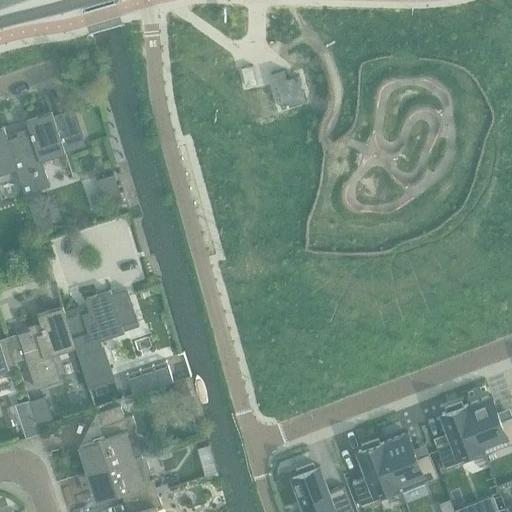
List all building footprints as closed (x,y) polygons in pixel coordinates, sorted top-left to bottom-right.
[(253,65),(242,68),(246,87),(257,84),(253,65)] [(283,69),(271,73),(281,108),(305,101),(297,75),(286,78),(283,69)] [(31,132),(8,139),(17,168),(17,169),(25,193),(41,188),(49,185),(41,161),(86,146),(73,108),(66,111),(53,115),(51,111),(48,112),(41,115),(27,120),(31,132)] [(0,201),(1,201),(0,196),(0,174),(17,169),(17,168),(8,139),(4,127),(1,128),(0,128),(0,201)] [(41,188),(25,193),(37,231),(54,226),(41,188)] [(89,310),(67,317),(77,346),(76,347),(89,388),(114,379),(101,339),(125,331),(124,330),(122,324),(138,319),(128,289),(112,294),(111,290),(86,299),(89,310)] [(18,333),(9,336),(17,361),(26,358),(36,388),(61,380),(52,355),(76,347),(77,346),(67,317),(66,317),(63,306),(58,308),(51,310),(47,311),(38,314),(42,325),(18,333)] [(138,319),(122,324),(124,330),(140,325),(138,319)] [(0,372),(8,370),(19,366),(17,361),(9,336),(0,339),(0,372)] [(168,366),(141,374),(146,390),(173,382),(168,366)] [(467,403),(466,404),(485,453),(486,453),(509,444),(511,442),(511,415),(501,420),(491,395),(467,404),(467,403)] [(37,425),(53,420),(45,396),(29,401),(37,425)] [(451,438),(436,444),(445,468),(485,453),(466,404),(463,405),(462,401),(444,407),(446,412),(442,413),(451,438)] [(79,446),(87,473),(141,454),(140,452),(143,449),(144,447),(145,445),(144,442),(144,440),(142,437),(140,435),(136,433),(135,429),(136,429),(132,416),(124,418),(120,406),(95,414),(103,438),(79,446)] [(37,425),(24,430),(26,437),(39,432),(37,425)] [(384,440),(383,441),(402,491),(438,477),(429,453),(417,457),(407,432),(384,441),(384,440)] [(368,476),(352,482),(362,506),(402,491),(383,441),(380,442),(378,438),(360,445),(362,449),(358,451),(368,476)] [(120,491),(124,503),(156,492),(152,480),(149,481),(147,475),(150,471),(146,461),(142,460),(141,454),(87,473),(96,499),(120,491)] [(297,474),(292,476),(306,511),(353,511),(343,485),(329,491),(319,465),(315,467),(313,463),(295,470),(297,474)] [(157,511),(155,506),(160,504),(156,492),(124,503),(127,511),(157,511)] [(493,495),(454,510),(455,511),(491,511),(498,510),(493,495)] [(450,498),(439,503),(442,511),(455,511),(454,510),(450,498)]
